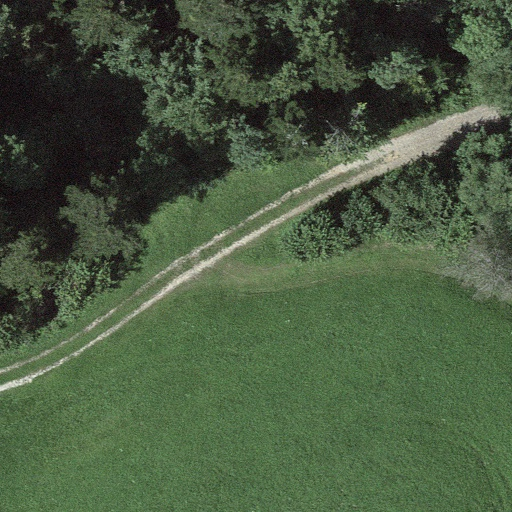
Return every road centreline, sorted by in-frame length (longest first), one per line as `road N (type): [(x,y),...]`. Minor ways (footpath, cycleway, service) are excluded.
road 1 (track): [(511,112),(387,146),(102,331),(0,370)]
road 2 (track): [(179,281),(270,279),(366,253),(447,253),(511,279)]
